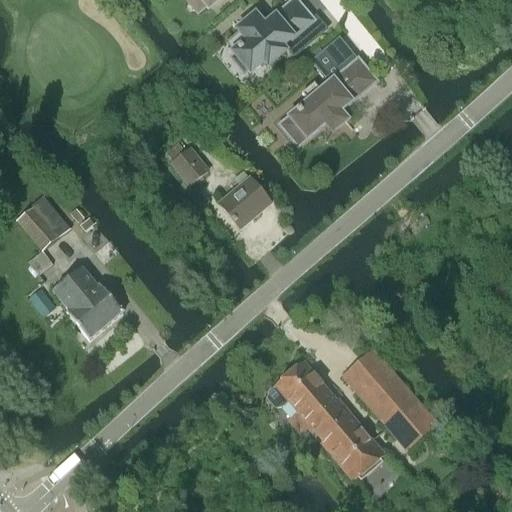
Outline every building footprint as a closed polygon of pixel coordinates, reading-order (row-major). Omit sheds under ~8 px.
[(195,0),(202,8),(205,8),(207,11),(220,0),(195,0)] [(238,52),(234,56),(236,59),(234,61),(245,73),(247,71),(249,74),(264,62),(268,66),(284,53),(280,49),(310,23),(295,5),(264,30),(255,20),(240,33),(249,43),(242,49),(241,48),(237,50),(238,52)] [(373,84),(357,65),(322,95),(314,86),(301,96),(309,105),(301,112),(300,111),(297,114),(298,115),(292,120),(294,123),(294,126),(301,135),(304,136),(307,139),(325,124),(332,133),(345,123),(337,113),(373,84)] [(190,188),(207,174),(189,152),(172,167),(190,188)] [(241,190),(250,182),(243,173),(234,181),(241,190)] [(219,207),(240,232),(271,206),(250,182),(241,190),(219,207)] [(42,254),(69,233),(43,201),(31,209),(32,211),(15,224),(37,251),(31,255),(35,259),(23,268),(33,281),(52,267),(42,254)] [(76,212),(70,216),(77,225),(83,221),(76,212)] [(89,221),(80,228),(85,234),(93,226),(89,221)] [(66,316),(89,344),(122,316),(99,288),(97,290),(81,271),(52,294),(68,314),(66,316)] [(343,378),(407,454),(437,428),(373,352),(343,378)] [(354,485),(385,458),(337,402),(336,404),(304,365),(275,389),(276,389),(270,395),(267,401),(275,410),(282,409),(288,404),(298,416),(289,423),(300,436),(307,430),(354,485)]
